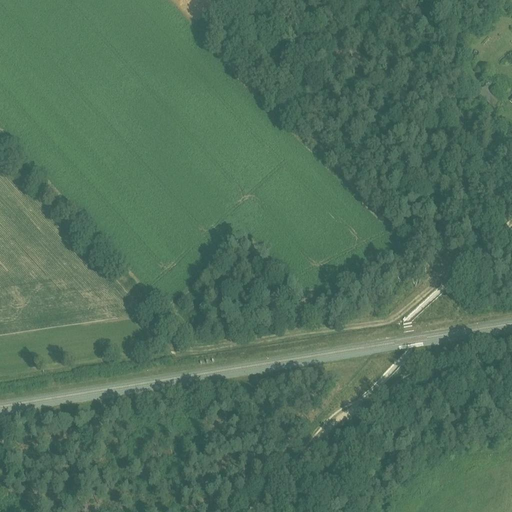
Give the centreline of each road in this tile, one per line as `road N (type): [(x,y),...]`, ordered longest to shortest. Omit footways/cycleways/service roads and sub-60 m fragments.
road 1 (track): [(311,296),(256,239),(237,240),(155,316),(178,353),(383,323),(457,263),(478,257)]
road 2 (track): [(474,0),(459,127),(466,169),(497,233)]
road 3 (track): [(481,203),(448,209),(409,242),(311,296)]
road 4 (track): [(254,511),(366,398)]
road 5 (track): [(366,395),(438,357),(511,344)]
